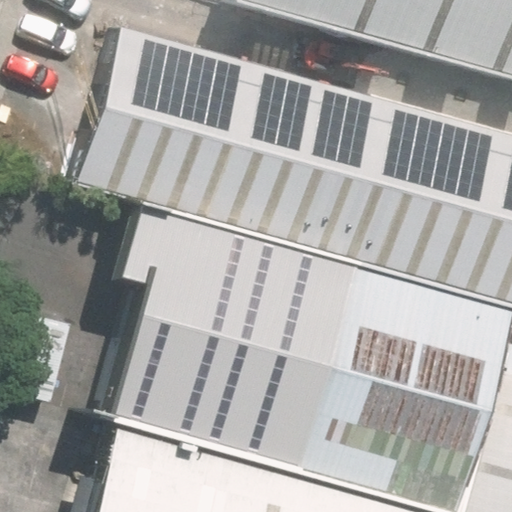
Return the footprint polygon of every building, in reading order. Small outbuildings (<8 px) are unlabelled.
[(511,0),(213,0),(511,83),(511,0)] [(511,136),(108,25),(64,183),(138,204),(509,307),(511,307),(511,136)] [(99,424),(413,511),(451,511),(499,342),(509,307),(138,204),(78,418),(99,424)] [(511,511),(511,346),(499,342),(451,511),(511,511)] [(413,511),(99,424),(74,511),(413,511)]
